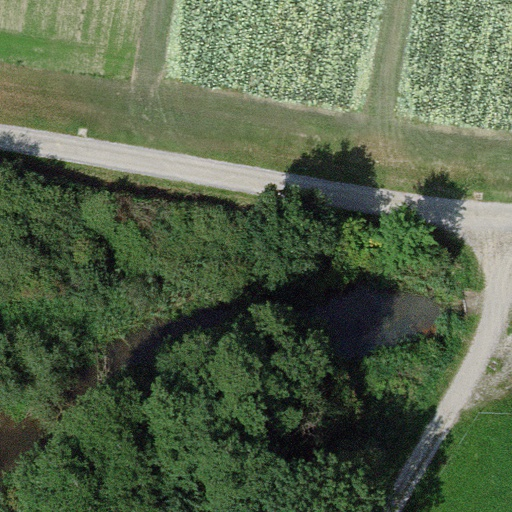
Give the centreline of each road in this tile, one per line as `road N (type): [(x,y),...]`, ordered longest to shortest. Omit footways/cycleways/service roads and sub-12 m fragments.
road 1 (track): [(0,140),(511,228)]
road 2 (track): [(392,511),(476,368),(511,254)]
